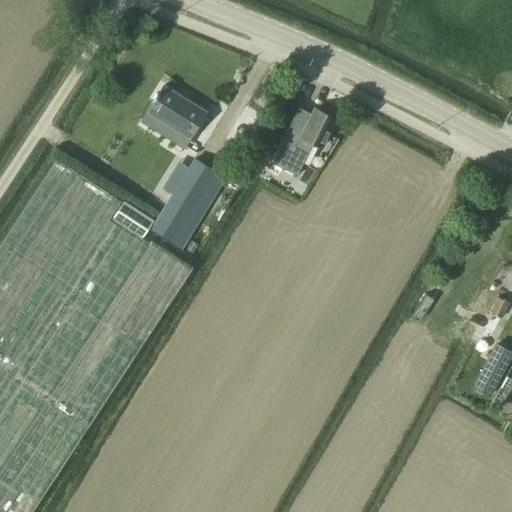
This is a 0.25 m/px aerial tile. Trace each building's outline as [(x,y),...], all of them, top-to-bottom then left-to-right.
[(163,85),(147,111),(190,138),(206,112),(163,85)] [(298,107),(271,163),(297,175),(313,143),(321,147),(335,118),(316,108),(313,114),(298,107)] [(194,158),(150,229),(172,242),(216,171),(194,158)] [(0,385),(120,202),(55,160),(0,243),(0,385)] [(245,164),(241,171),(248,175),(252,168),(245,164)] [(229,171),(223,181),(239,190),(244,181),(229,171)] [(153,220),(123,201),(111,219),(141,239),(148,228),(153,220)] [(111,219),(0,388),(0,511),(31,511),(190,271),(192,268),(151,241),(149,244),(141,239),(111,219)] [(487,290),(475,313),(483,317),(495,295),(487,290)] [(498,295),(491,309),(504,315),(511,301),(498,295)] [(468,324),(457,346),(475,355),(487,334),(468,324)] [(473,387),(490,396),(511,355),(511,351),(496,343),(473,387)] [(511,380),(505,377),(491,402),(499,407),(511,383),(511,380)]
